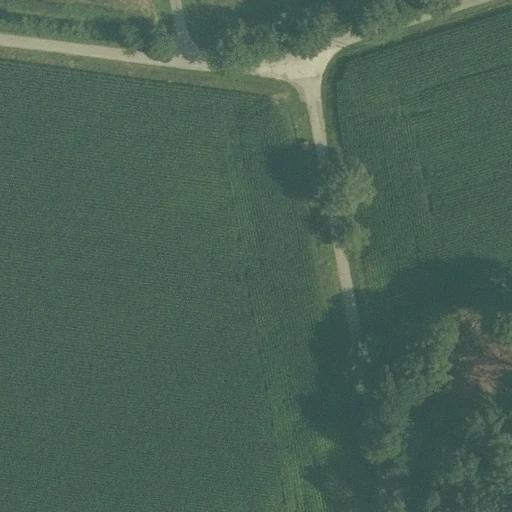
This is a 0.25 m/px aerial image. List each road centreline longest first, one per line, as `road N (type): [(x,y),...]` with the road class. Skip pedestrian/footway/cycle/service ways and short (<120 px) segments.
road 1 (unclassified): [(302,54),(388,511)]
road 2 (unclassified): [(302,54),(255,63),(177,61),(0,39)]
road 3 (unclassified): [(473,0),(302,54)]
